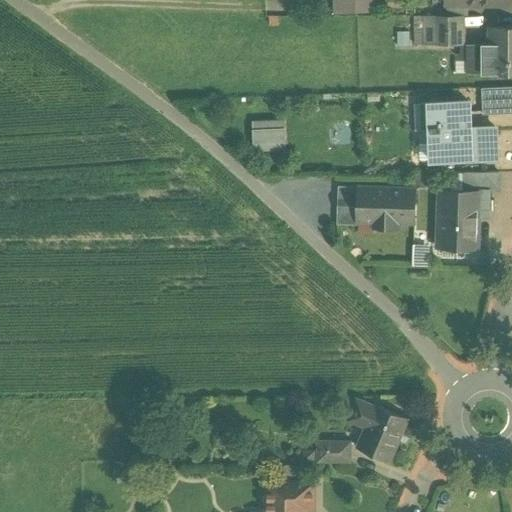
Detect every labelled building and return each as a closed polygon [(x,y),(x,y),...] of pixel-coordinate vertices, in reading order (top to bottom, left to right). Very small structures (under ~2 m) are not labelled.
[(366,0),(330,0),(330,13),(366,14),(366,0)] [(464,13),(419,14),(420,56),(465,55),(464,13)] [(511,83),(511,28),(485,28),(484,48),(473,48),(472,82),(511,83)] [(511,86),(473,87),(474,119),(511,118),(511,86)] [(468,98),(413,101),(416,171),(496,167),(494,125),(469,127),(468,98)] [(283,116),(247,116),(247,152),(283,153),(283,116)] [(419,180),(346,179),(345,229),(418,229),(419,180)] [(473,196),(433,195),(432,248),(472,249),(473,196)] [(390,465),(409,425),(353,399),(340,426),(360,436),(355,448),(390,465)] [(348,440),(313,440),(313,463),(348,463),(348,440)] [(312,511),(312,475),(255,476),(255,511),(312,511)]
